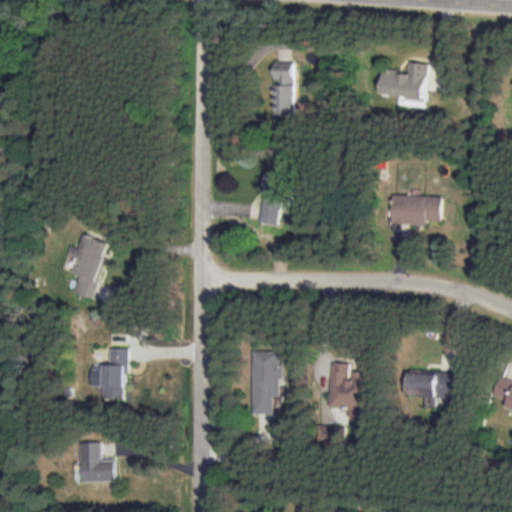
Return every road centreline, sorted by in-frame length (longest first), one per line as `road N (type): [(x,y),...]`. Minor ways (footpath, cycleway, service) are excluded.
road 1 (residential): [(198,511),(205,0)]
road 2 (residential): [(511,304),(441,280),(197,280)]
